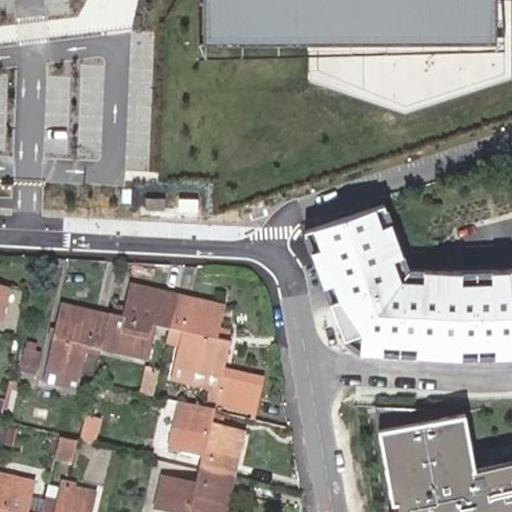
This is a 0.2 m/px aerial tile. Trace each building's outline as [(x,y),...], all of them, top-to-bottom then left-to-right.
[(212,0),(213,45),(503,42),(502,0),(212,0)] [(384,201),(307,228),(330,302),(345,341),(362,352),(460,357),(489,357),(511,354),(511,268),(500,270),(406,269),(384,201)] [(0,292),(0,328),(3,329),(11,295),(0,292)] [(124,324),(112,322),(111,324),(104,353),(149,365),(157,332),(171,336),(178,303),(132,292),(124,324)] [(225,315),(178,303),(171,336),(168,348),(181,352),(177,371),(221,382),(229,348),(218,346),(225,315)] [(104,353),(111,324),(65,312),(48,378),(82,387),(90,355),(102,358),(104,353)] [(40,373),(44,353),(27,349),(23,369),(40,373)] [(467,413),(378,403),(392,504),(393,511),(511,511),(511,457),(478,465),(467,413)] [(214,416),(180,408),(167,456),(201,463),(197,477),(230,485),(242,437),(210,429),(214,416)] [(66,438),(58,462),(82,470),(90,446),(66,438)] [(223,511),(230,485),(197,477),(193,489),(161,481),(154,511),(223,511)] [(0,511),(30,511),(36,488),(0,478),(0,511)] [(96,511),(98,503),(63,494),(59,511),(96,511)]
